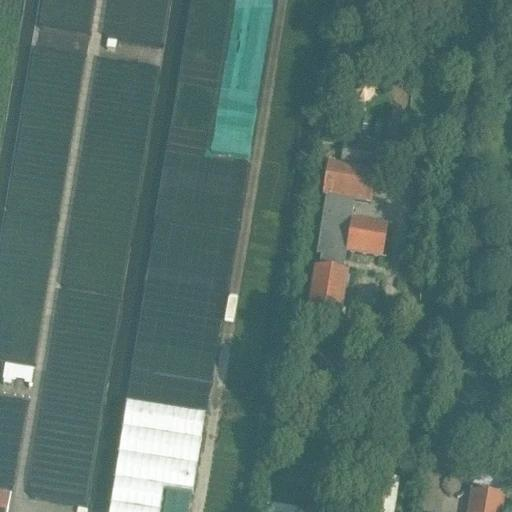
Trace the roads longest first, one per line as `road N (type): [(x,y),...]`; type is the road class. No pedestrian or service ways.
road 1 (track): [(341,511),(403,235),(400,151),(380,79),(405,0)]
road 2 (unknown): [(108,0),(28,511)]
road 3 (track): [(433,511),(511,103)]
